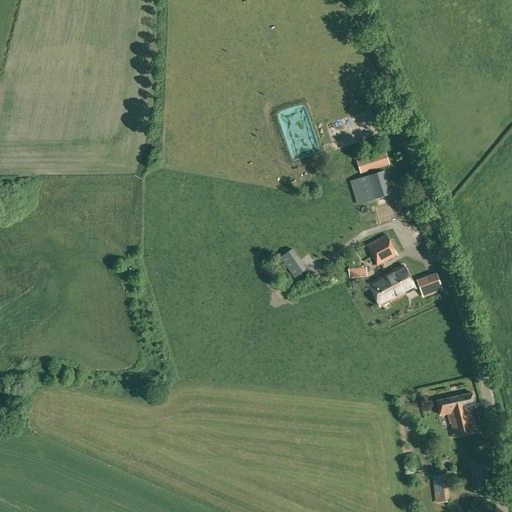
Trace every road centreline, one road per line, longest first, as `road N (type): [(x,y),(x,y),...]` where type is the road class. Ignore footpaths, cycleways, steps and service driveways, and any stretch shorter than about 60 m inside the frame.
road 1 (unclassified): [(502,511),(480,366),(356,0)]
road 2 (unknown): [(162,0),(157,143)]
